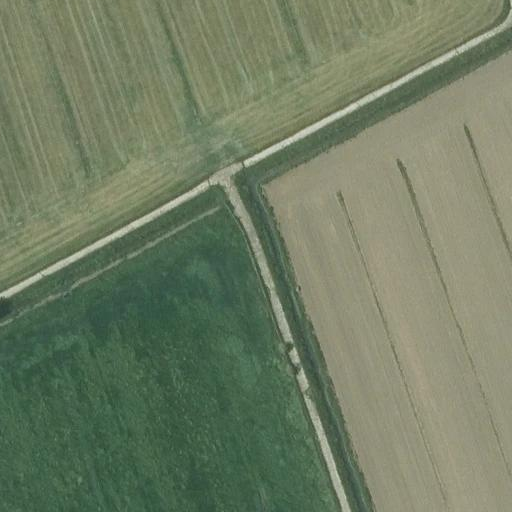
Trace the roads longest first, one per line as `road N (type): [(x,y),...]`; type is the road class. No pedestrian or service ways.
road 1 (track): [(288,342),(224,177),(511,20)]
road 2 (track): [(224,177),(0,298)]
